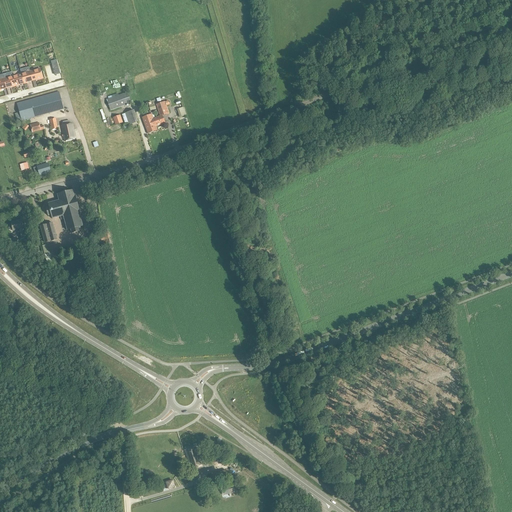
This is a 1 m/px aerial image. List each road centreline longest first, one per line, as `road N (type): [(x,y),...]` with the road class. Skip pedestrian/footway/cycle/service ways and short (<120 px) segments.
road 1 (unclassified): [(0,200),(150,159),(511,24)]
road 2 (secondary): [(228,367),(274,363),(511,274)]
road 3 (secondary): [(0,491),(84,443),(122,431)]
road 4 (track): [(117,422),(0,372)]
road 5 (primary): [(343,511),(244,440)]
